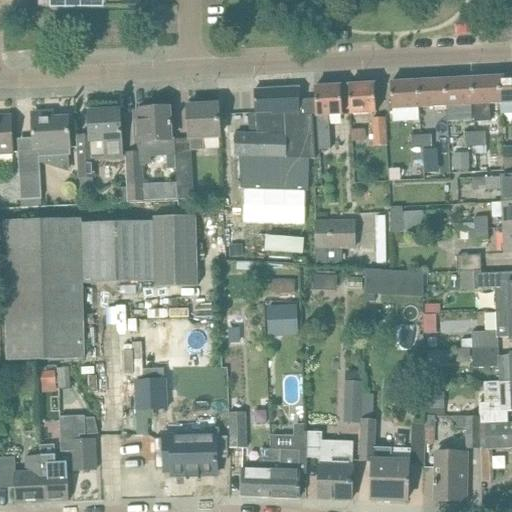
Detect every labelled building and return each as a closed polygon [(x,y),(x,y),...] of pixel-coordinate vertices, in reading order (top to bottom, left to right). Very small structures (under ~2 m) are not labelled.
[(50,0),(51,10),(106,9),(105,0),(50,0)] [(511,76),(499,77),(501,113),(511,112),(511,76)] [(472,78),(474,122),(491,121),(490,103),(500,103),(500,113),(501,113),(499,77),(472,78)] [(474,122),(472,78),(445,80),(446,106),(473,104),(474,122)] [(446,106),(445,80),(418,81),(419,107),(446,106)] [(419,107),(418,81),(390,83),(392,109),(419,107)] [(348,85),(350,105),(350,115),(376,114),(375,104),(374,84),(348,85)] [(315,87),(316,116),(318,149),(330,148),(329,116),(342,115),(340,86),(315,87)] [(235,152),(235,157),(239,157),(241,189),(307,191),(308,158),(315,158),(312,114),(315,114),(315,99),(299,100),(299,88),(254,90),(255,113),(256,113),(257,134),(235,135),(235,152)] [(188,106),(190,139),(191,151),(204,150),(204,138),(220,137),(218,105),(188,106)] [(142,121),(135,121),(137,142),(141,142),(141,153),(142,164),(151,164),(151,157),(175,155),(174,138),(171,138),(170,127),(172,127),(171,122),(170,123),(169,107),(141,109),(142,121)] [(77,136),(79,178),(80,178),(80,187),(93,187),(92,177),(94,177),(93,160),(106,159),(122,158),(121,139),(122,139),(120,110),(88,112),(89,135),(77,136)] [(39,158),(71,157),(68,117),(45,119),(45,115),(32,115),(34,149),(38,149),(39,158)] [(0,153),(13,153),(11,116),(0,117),(0,153)] [(385,119),(386,145),(399,144),(397,118),(385,119)] [(373,119),(375,146),(386,145),(385,119),(373,119)] [(351,129),(352,141),(364,140),(364,128),(351,129)] [(464,132),(465,147),(464,147),(465,172),(476,171),(476,154),(475,132),(464,132)] [(486,132),(475,132),(476,154),(486,153),(486,132)] [(421,149),(422,149),(423,163),(433,162),(432,134),(421,135),(421,149)] [(411,150),(421,149),(421,135),(410,135),(411,150)] [(511,145),(503,146),(503,171),(511,171),(511,145)] [(127,154),(128,188),(129,202),(144,201),(143,185),(141,153),(127,154)] [(178,199),(178,200),(193,199),(194,199),(192,155),(176,156),(177,183),(178,199)] [(21,207),(41,206),(40,174),(20,175),(21,207)] [(492,203),(511,202),(511,176),(502,177),(472,178),(473,190),(502,189),(503,202),(492,203)] [(144,201),(178,199),(177,183),(143,185),(144,201)] [(114,195),(114,203),(129,202),(128,188),(120,188),(114,195)] [(503,216),(504,228),(511,228),(511,202),(492,203),(493,217),(503,216)] [(423,211),(402,212),(402,207),(390,207),(392,232),(424,230),(423,211)] [(154,221),(81,223),(81,219),(4,221),(8,362),(85,359),(83,283),(155,281),(156,287),(199,285),(197,216),(154,216),(154,221)] [(376,216),(377,263),(386,263),(385,216),(376,216)] [(455,230),(467,230),(488,229),(488,216),(474,217),(474,223),(455,223),(455,230)] [(354,248),(354,222),(316,222),(316,263),(342,263),(341,248),(354,248)] [(488,229),(467,230),(467,239),(475,239),(475,241),(489,240),(488,229)] [(457,255),(458,271),(473,270),(481,270),(480,254),(457,255)] [(237,269),(252,270),(253,263),(237,262),(237,269)] [(367,269),(366,284),(365,303),(373,303),(374,285),(380,285),(381,270),(367,269)] [(481,273),(481,270),(473,270),(474,289),(495,289),(495,283),(504,282),(504,273),(481,273)] [(424,289),(424,275),(424,273),(416,273),(416,289),(424,289)] [(381,274),(381,285),(413,287),(414,275),(381,274)] [(271,281),(270,293),(295,293),(295,281),(271,281)] [(496,311),(511,311),(511,282),(504,282),(495,283),(495,289),(496,311)] [(290,326),(299,326),(298,304),(277,304),(278,315),(290,326)] [(462,348),(472,347),(498,347),(498,337),(510,336),(510,341),(511,340),(511,311),(496,311),(497,331),(472,332),(472,339),(461,340),(462,348)] [(437,347),(437,338),(427,338),(428,347),(437,347)] [(498,347),(472,347),(473,368),(498,367),(499,381),(511,381),(511,352),(511,353),(511,356),(498,356),(498,347)] [(68,367),(57,368),(59,389),(70,388),(68,367)] [(143,380),(136,381),(137,411),(146,410),(167,409),(166,397),(174,397),(174,389),(166,389),(166,379),(164,379),(164,368),(143,369),(143,380)] [(426,383),(436,383),(435,370),(425,370),(426,383)] [(56,371),(41,373),(42,392),(57,391),(56,371)] [(345,381),(344,402),(362,402),(363,382),(345,381)] [(481,424),(501,424),(501,411),(511,411),(511,381),(511,382),(500,382),(500,403),(479,403),(479,417),(480,424),(481,424)] [(410,486),(410,481),(408,481),(409,449),(373,448),(374,421),(373,421),(373,395),(363,394),(360,462),(372,463),(371,499),(407,500),(408,486),(410,486)] [(228,398),(229,406),(240,405),(240,397),(228,398)] [(137,434),(147,434),(146,410),(137,411),(136,411),(137,434)] [(244,412),(229,413),(231,447),(246,448),(244,412)] [(425,426),(435,427),(435,416),(425,415),(425,426)] [(72,451),(72,452),(73,471),(96,470),(95,440),(80,441),(79,435),(85,435),(84,417),(60,418),(61,452),(72,451)] [(199,437),(191,437),(171,438),(172,476),(188,475),(188,473),(217,472),(217,457),(223,457),(222,437),(217,437),(216,437),(215,417),(198,417),(199,437)] [(480,450),(481,450),(481,424),(480,424),(479,417),(456,417),(456,428),(466,428),(467,449),(480,449),(480,450)] [(481,424),(481,450),(482,481),(493,481),(492,450),(511,448),(511,423),(501,424),(481,424)] [(331,500),(351,500),(353,442),(322,441),(322,433),(307,432),(307,442),(306,458),(320,458),(319,496),(331,496),(331,500)] [(54,444),(41,445),(45,503),(69,501),(67,462),(56,463),(54,444)] [(0,484),(15,484),(16,504),(45,503),(41,449),(41,445),(40,445),(41,456),(26,456),(27,469),(16,470),(15,457),(0,458),(0,484)] [(269,498),(271,449),(261,449),(260,462),(265,462),(265,470),(242,469),(241,497),(269,498)] [(269,498),(299,499),(300,472),(299,472),(300,451),(271,449),(269,498)] [(436,452),(436,462),(436,482),(434,482),(434,487),(436,487),(436,501),(461,502),(461,486),(466,486),(466,453),(436,452)]
